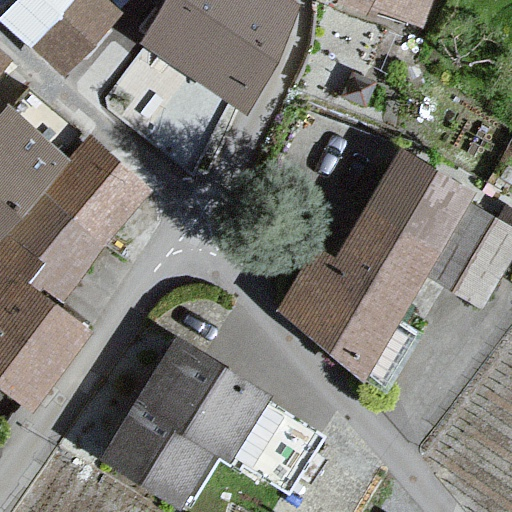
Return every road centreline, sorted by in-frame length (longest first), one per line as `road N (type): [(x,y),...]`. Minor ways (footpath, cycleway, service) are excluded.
road 1 (residential): [(444,511),(254,292),(184,235)]
road 2 (residential): [(0,485),(184,235)]
road 3 (residential): [(184,235),(232,173),(275,88),(298,0)]
